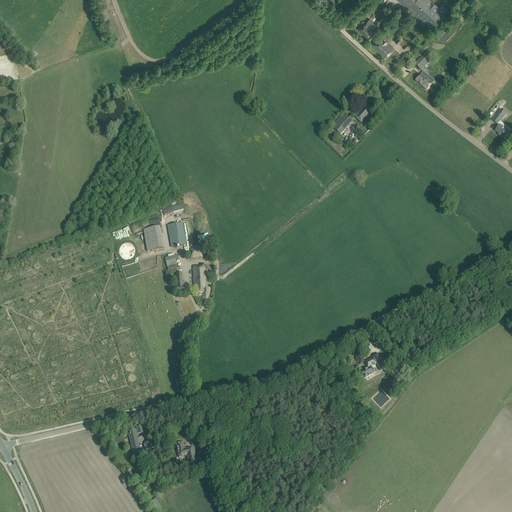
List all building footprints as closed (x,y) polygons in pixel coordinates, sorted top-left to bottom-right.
[(397,0),(432,30),(446,14),(430,0),(397,0)] [(372,14),(379,20),(387,11),(380,4),(372,14)] [(358,29),(367,39),(373,33),(371,31),(376,26),(369,19),(364,24),(363,23),(358,29)] [(373,44),(386,57),(394,49),(381,36),(373,44)] [(404,42),(399,37),(395,41),(400,46),(404,42)] [(422,57),(414,64),(421,70),(434,57),(427,50),(421,56),(422,57)] [(0,60),(0,81),(10,78),(5,59),(0,60)] [(456,75),(461,80),(464,76),(459,72),(456,75)] [(423,73),(421,76),(420,75),(416,81),(427,90),(432,85),(431,85),(429,82),(431,79),(423,73)] [(353,116),(362,124),(373,111),(367,105),(360,113),(358,111),(353,116)] [(492,120),(498,125),(500,122),(506,114),(501,109),(492,120)] [(331,126),(340,135),(353,122),(344,113),(331,126)] [(501,137),(504,139),(509,133),(503,128),(505,125),(500,122),(498,125),(499,126),(495,131),(501,136),(501,137)] [(162,210),(164,217),(183,211),(181,204),(162,210)] [(168,225),(171,247),(186,245),(183,223),(168,225)] [(143,230),(147,252),(164,249),(160,227),(143,230)] [(119,252),(119,253),(119,254),(120,255),(121,257),(122,258),(123,259),(125,260),(127,260),(128,260),(130,260),(132,259),(133,258),(134,257),(135,256),(136,255),(136,253),(136,252),(136,250),(136,249),(135,247),(134,246),(133,245),(132,244),(131,244),(130,243),(129,243),(127,243),(125,243),(124,244),(122,244),(121,246),(120,247),(120,248),(119,251),(119,252)] [(189,250),(190,259),(202,257),(202,254),(206,253),(205,248),(189,250)] [(164,259),(167,267),(177,265),(175,260),(178,259),(178,255),(164,259)] [(204,281),(205,281),(204,267),(193,267),(195,293),(199,293),(199,295),(201,295),(201,293),(203,293),(202,287),(205,286),(204,281)] [(181,272),(176,273),(178,288),(176,288),(177,293),(186,293),(186,287),(184,287),(184,282),(182,283),(181,272)] [(355,359),(357,362),(358,361),(360,364),(365,362),(359,353),(355,356),(356,358),(355,359)] [(362,372),(366,378),(375,373),(372,367),(376,364),(380,371),(386,368),(378,354),(373,357),(373,358),(365,363),(368,369),(362,372)] [(400,372),(397,375),(402,379),(409,372),(405,368),(400,373),(400,372)] [(132,452),(135,451),(135,453),(147,451),(147,449),(153,448),(154,452),(161,451),(160,446),(155,447),(154,441),(149,442),(144,443),(145,447),(140,448),(136,434),(137,434),(143,433),(142,426),(136,427),(136,429),(135,430),(135,429),(127,431),(132,452)] [(188,455),(191,464),(197,462),(193,447),(185,450),(183,442),(176,444),(177,450),(177,451),(179,458),(188,455)] [(156,510),(161,508),(156,498),(151,501),(156,510)]
